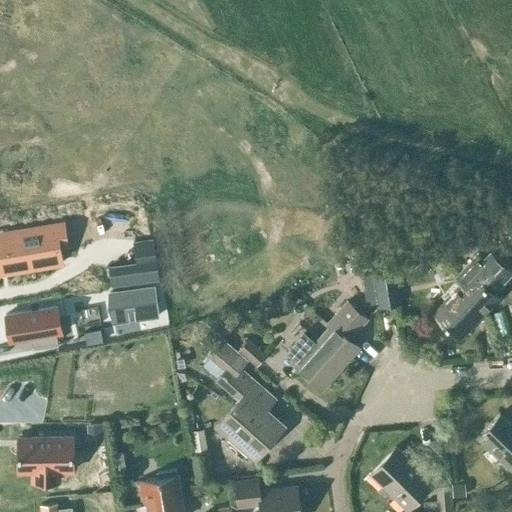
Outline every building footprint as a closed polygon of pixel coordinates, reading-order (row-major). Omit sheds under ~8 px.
[(56,224),(3,233),(10,271),(62,262),(56,224)] [(462,283),(433,312),(459,337),(498,297),(492,291),(506,277),(504,276),(509,270),(511,272),(511,271),(490,250),(482,257),(477,253),(455,276),(462,283)] [(112,263),(116,284),(164,275),(160,254),(112,263)] [(371,273),(361,275),(363,289),(374,287),(371,273)] [(397,281),(375,284),(378,304),(400,300),(397,281)] [(114,323),(158,317),(154,287),(110,293),(114,323)] [(302,331),(286,350),(299,362),(297,365),(321,385),(355,346),(347,339),(356,330),(366,318),(347,300),(336,312),(327,323),(331,326),(316,343),(302,331)] [(57,305),(5,314),(10,342),(31,338),(32,346),(57,342),(56,334),(62,333),(57,305)] [(99,330),(84,333),(86,345),(101,342),(99,330)] [(266,354),(248,338),(237,350),(255,366),(266,354)] [(223,340),(210,355),(225,369),(216,378),(224,385),(241,400),(219,425),(254,455),(281,425),(262,409),(272,397),(250,378),(238,367),(245,360),(223,340)] [(211,399),(214,394),(207,389),(203,395),(211,399)] [(511,426),(499,413),(477,436),(508,466),(505,470),(511,476),(511,426)] [(101,422),(89,423),(90,436),(102,435),(101,422)] [(73,436),(18,437),(18,471),(32,470),(32,481),(58,481),(58,470),(72,470),(73,436)] [(407,508),(432,483),(395,447),(370,472),(383,486),(382,487),(392,497),(393,495),(407,508)] [(209,449),(191,452),(195,482),(214,479),(209,449)] [(112,453),(114,462),(123,460),(122,451),(112,453)] [(157,478),(138,481),(142,504),(146,504),(147,511),(184,511),(178,474),(176,475),(175,469),(156,472),(157,478)] [(260,511),(299,511),(297,485),(259,490),(257,478),(234,481),(237,506),(259,503),(260,511)] [(465,484),(452,485),(453,496),(465,496),(465,484)] [(452,485),(435,486),(436,500),(423,501),(423,510),(436,510),(436,511),(453,511),(453,496),(452,485)] [(57,503),(41,505),(42,510),(42,511),(72,511),(72,507),(58,508),(57,503)]
